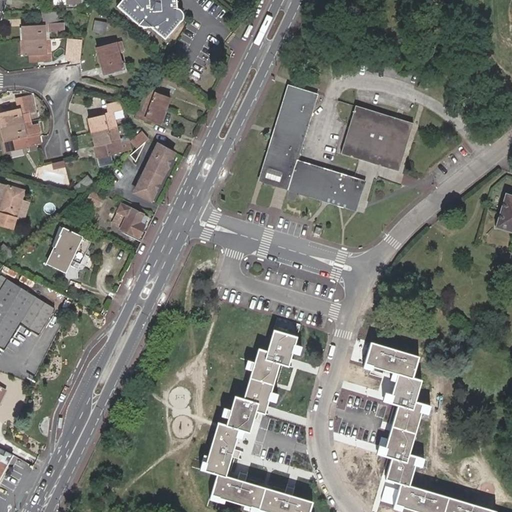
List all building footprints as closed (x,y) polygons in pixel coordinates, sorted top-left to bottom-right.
[(122,0),(116,7),(139,26),(144,20),(151,26),(166,39),(183,19),(176,13),(176,0),(122,0)] [(176,0),(176,13),(183,19),(184,18),(185,17),(186,14),(184,11),(182,9),(179,9),(178,0),(176,0)] [(23,41),(47,39),(47,32),(63,31),(62,24),(56,24),(56,12),(43,13),(44,26),(23,28),(23,41)] [(106,23),(95,21),(93,32),(104,34),(106,23)] [(125,32),(134,40),(137,37),(133,32),(127,29),(125,32)] [(23,41),(20,41),(21,55),(29,54),(30,62),(49,61),(47,39),(23,41)] [(81,40),(71,39),(69,60),(79,61),(81,40)] [(121,42),(96,48),(103,75),(124,69),(122,61),(120,62),(118,52),(123,50),(121,42)] [(426,92),(430,82),(421,79),(417,88),(426,92)] [(353,211),(355,206),(346,203),(336,200),(317,194),(298,188),(288,185),(263,177),(268,163),(274,143),(286,106),(292,87),(286,85),(256,181),(283,189),(353,211)] [(316,95),(292,87),(286,106),(310,114),(316,95)] [(144,105),(163,112),(169,99),(153,93),(154,91),(146,88),(143,95),(147,97),(144,105)] [(0,122),(1,128),(26,122),(24,114),(34,112),(30,96),(15,99),(18,110),(0,114),(0,122)] [(89,120),(92,133),(116,127),(114,120),(112,111),(120,110),(118,102),(107,105),(109,115),(89,120)] [(159,124),(163,112),(144,105),(142,112),(138,110),(135,117),(143,120),(144,118),(159,124)] [(298,151),(310,114),(286,106),(274,143),(298,151)] [(340,154),(359,160),(398,172),(412,124),(354,107),(340,154)] [(112,111),(114,120),(122,118),(120,110),(112,111)] [(26,122),(1,128),(5,141),(7,150),(41,142),(37,124),(27,127),(26,122)] [(120,143),(116,127),(92,133),(98,157),(99,157),(101,166),(113,163),(111,154),(130,149),(128,141),(120,143)] [(143,143),(147,139),(141,132),(131,142),(136,149),(143,143)] [(134,163),(144,143),(143,143),(136,149),(132,152),(128,156),(134,163)] [(274,143),(268,163),(292,170),(295,160),(298,151),(274,143)] [(150,200),(155,189),(151,186),(152,184),(157,186),(167,164),(162,161),(164,159),(168,161),(173,152),(166,148),(165,148),(157,144),(134,193),(150,200)] [(295,160),(292,170),(288,185),(298,188),(305,163),(295,160)] [(63,161),(52,164),(53,170),(65,167),(63,161)] [(288,185),(292,170),(268,163),(263,177),(288,185)] [(298,188),(317,194),(325,170),(305,163),(298,188)] [(317,194),(336,200),(344,175),(334,172),(325,170),(317,194)] [(354,179),(353,179),(344,175),(336,200),(346,203),(354,179)] [(91,181),(87,176),(76,186),(81,191),(91,181)] [(354,179),(346,203),(355,206),(363,182),(354,179)] [(22,200),(24,191),(0,183),(0,197),(1,197),(0,202),(0,226),(13,230),(17,219),(22,200)] [(91,193),(87,201),(99,206),(103,198),(91,193)] [(511,195),(505,193),(494,227),(511,232),(511,195)] [(24,221),(29,202),(22,200),(17,219),(24,221)] [(148,217),(121,204),(111,223),(138,236),(148,217)] [(60,235),(63,229),(61,228),(52,246),(55,248),(58,249),(64,237),(60,235)] [(58,249),(55,248),(47,264),(66,272),(67,277),(69,278),(78,276),(77,270),(75,269),(76,267),(80,268),(84,268),(86,263),(91,257),(83,254),(89,242),(81,239),(82,238),(63,229),(60,235),(64,237),(58,249)] [(3,245),(0,249),(0,251),(9,259),(13,254),(3,245)] [(0,347),(4,349),(19,323),(36,297),(7,280),(0,292),(0,347)] [(57,310),(36,297),(19,323),(41,336),(57,310)] [(228,419),(226,426),(239,430),(248,433),(255,410),(264,413),(268,400),(270,392),(278,363),(288,367),(291,354),(294,345),(296,338),(276,332),(273,331),(266,352),(259,349),(254,363),(252,371),(243,399),(235,397),(231,411),(228,419)] [(395,382),(419,389),(421,381),(412,378),(418,357),(371,343),(364,364),(398,374),(395,382)] [(392,395),(415,402),(419,389),(395,382),(392,395)] [(423,405),(415,402),(392,395),(390,403),(398,405),(386,448),(384,455),(392,458),(385,480),(400,484),(394,505),(417,511),(473,511),(475,506),(408,486),(414,465),(417,457),(408,455),(421,412),(423,405)] [(214,435),(211,444),(233,450),(236,441),(239,430),(226,426),(217,423),(214,435)] [(233,450),(211,444),(203,471),(217,475),(211,496),(265,511),(308,511),(312,503),(292,496),(294,490),(286,487),(284,494),(244,483),(246,476),(239,473),(237,480),(225,477),(231,457),(238,459),(240,452),(233,450)] [(0,475),(6,464),(11,454),(0,448),(0,475)]
